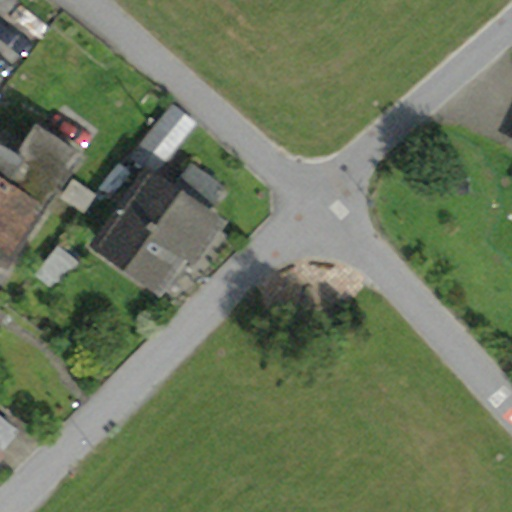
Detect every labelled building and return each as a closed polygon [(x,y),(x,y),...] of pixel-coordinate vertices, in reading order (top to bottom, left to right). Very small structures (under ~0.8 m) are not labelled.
[(148,174),(99,244),(157,284),(182,249),(195,258),(220,223),(205,213),(222,190),(189,167),(172,191),(149,174),(193,123),(174,108),(131,157),(148,174)] [(0,255),(5,259),(79,155),(37,127),(18,156),(0,144),(0,255)] [(72,182),(67,191),(61,199),(82,212),(88,204),(95,197),(72,182)] [(55,291),(78,263),(58,246),(35,275),(55,291)] [(0,418),(0,451),(16,431),(0,418)]
